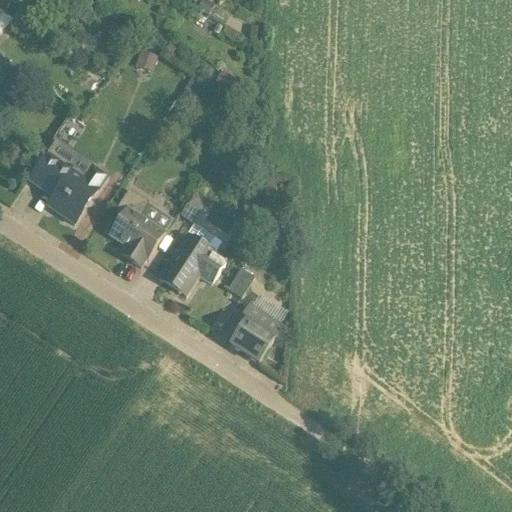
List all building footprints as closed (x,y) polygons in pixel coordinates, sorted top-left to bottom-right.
[(0,0),(0,14),(3,17),(12,2),(12,0),(0,0)] [(203,1),(198,11),(209,18),(210,17),(213,18),(217,12),(214,10),(215,8),(203,1)] [(87,29),(97,18),(84,7),(74,18),(87,29)] [(152,76),(158,60),(140,54),(134,70),(136,70),(152,76)] [(0,74),(1,75),(8,63),(0,58),(0,74)] [(225,94),(231,84),(221,78),(215,88),(225,94)] [(198,100),(189,93),(185,91),(176,104),(190,112),(198,100)] [(86,131),(70,121),(26,188),(55,207),(49,215),(78,234),(111,182),(109,173),(97,165),(89,167),(75,157),(73,150),(86,131)] [(213,165),(208,173),(220,180),(225,172),(213,165)] [(262,178),(261,189),(270,189),(270,179),(262,178)] [(147,262),(149,264),(166,237),(141,220),(150,206),(130,193),(117,213),(125,218),(111,239),(127,249),(121,258),(142,271),(147,262)] [(193,199),(180,219),(194,228),(207,208),(193,199)] [(227,265),(216,258),(222,249),(192,231),(160,282),(187,300),(201,279),(214,287),(227,265)] [(241,274),(228,296),(241,305),(255,282),(241,274)] [(254,310),(250,307),(242,319),(247,323),(231,348),(259,367),(284,330),(281,328),(287,319),(260,301),(254,310)]
